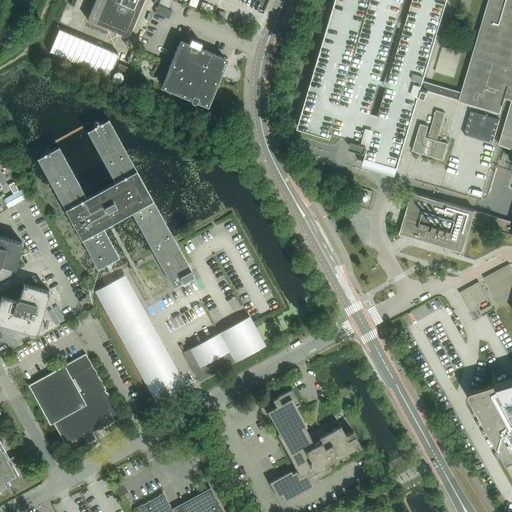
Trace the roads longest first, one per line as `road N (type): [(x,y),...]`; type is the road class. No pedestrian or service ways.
road 1 (tertiary): [(283,0),(257,88),(263,135),(360,321)]
road 2 (residential): [(360,321),(60,486)]
road 3 (tertiary): [(360,321),(464,511)]
road 4 (residential): [(0,377),(60,486)]
